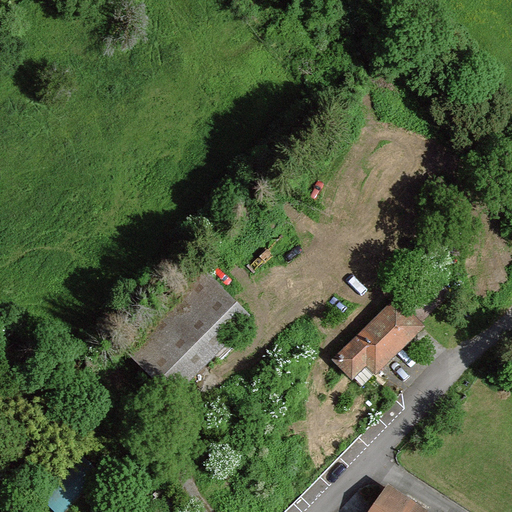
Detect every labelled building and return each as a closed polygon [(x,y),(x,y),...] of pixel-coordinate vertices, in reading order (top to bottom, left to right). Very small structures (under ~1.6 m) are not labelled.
[(433,202),(449,188),(439,175),(422,188),(433,202)] [(219,245),(122,354),(175,399),(269,291),(219,245)] [(420,314),(448,286),(429,267),(400,294),(420,314)] [(336,353),(351,369),(366,356),(374,363),(419,320),(396,296),(336,353)] [(422,511),(391,492),(377,511),(422,511)]
